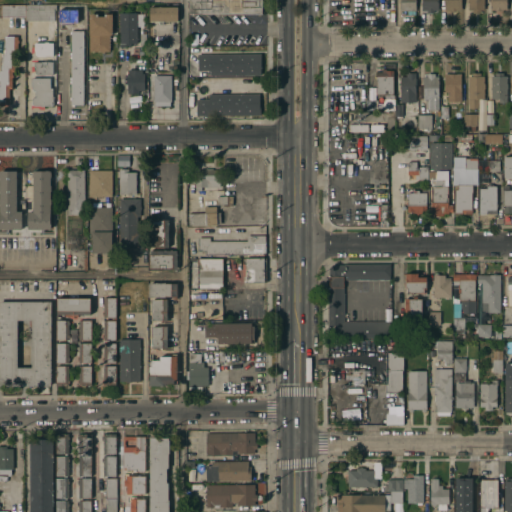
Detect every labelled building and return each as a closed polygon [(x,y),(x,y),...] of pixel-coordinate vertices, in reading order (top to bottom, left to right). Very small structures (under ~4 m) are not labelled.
[(188,14),(188,0),(261,0),(261,14),(188,14)] [(415,0),(415,11),(399,11),(399,0),(415,0)] [(437,0),(437,10),(432,10),(432,13),(426,13),(426,10),(421,10),(421,0),(437,0)] [(460,0),(460,11),(444,11),(443,0),(460,0)] [(483,0),(483,10),(468,10),(467,2),(466,0),(483,0)] [(489,10),(489,0),(506,0),(506,10),(489,10)] [(0,5),(25,5),(25,17),(0,17),(0,5)] [(25,5),(55,5),(55,11),(53,11),(53,21),(25,21),(25,17),(25,5)] [(177,7),(177,22),(167,22),(167,24),(158,24),(158,22),(149,22),(149,7),(177,7)] [(71,23),(71,25),(58,25),(58,10),(77,10),(77,23),(71,23)] [(136,13),(136,44),(130,44),(130,48),(118,48),(118,13),(136,13)] [(97,14),(97,17),(103,17),(103,14),(111,14),(111,35),(108,35),(108,52),(88,52),(88,14),(97,14)] [(73,105),(73,106),(71,106),(71,105),(70,105),(70,100),(69,100),(69,97),(70,97),(70,84),(69,84),(69,81),(70,81),(70,80),(69,80),(69,78),(70,78),(70,59),(69,59),(69,56),(70,56),(69,56),(69,53),(70,53),(70,34),(69,34),(69,32),(70,32),(70,31),(82,31),(82,105),(73,105)] [(16,37),(16,40),(17,40),(17,43),(16,43),(17,53),(13,53),(13,65),(15,65),(15,68),(13,68),(13,73),(11,73),(11,75),(12,75),(12,77),(11,77),(11,89),(8,89),(8,100),(9,100),(9,103),(8,103),(8,107),(0,107),(0,72),(1,72),(1,64),(0,64),(0,61),(1,61),(1,53),(4,53),(4,47),(2,47),(2,44),(4,44),(4,37),(16,37)] [(52,44),(52,56),(34,56),(34,43),(52,44)] [(260,54),(260,75),(210,76),(210,71),(198,71),(198,54),(260,54)] [(52,62),(52,75),(34,75),(34,62),(52,62)] [(380,72),(380,69),(384,70),(384,71),(393,71),(392,95),(394,95),(394,110),(383,110),(383,95),(374,95),(374,72),(380,72)] [(141,70),(141,73),(143,73),(143,91),(137,91),(137,94),(127,94),(127,91),(126,91),(126,74),(127,74),(127,70),(141,70)] [(405,76),(405,73),(415,73),(415,102),(400,102),(400,76),(405,76)] [(467,77),(470,77),(470,73),(478,73),(479,77),(482,77),(483,99),(477,99),(477,109),(467,109),(467,77)] [(490,76),(493,76),(493,73),(502,73),(502,76),(505,76),(505,103),(497,103),(497,99),(490,99),(490,76)] [(436,110),(427,110),(427,100),(422,100),(422,77),(425,77),(425,74),(433,74),(433,76),(437,77),(436,110)] [(460,102),(446,102),(446,93),(443,93),(443,74),(459,74),(460,102)] [(171,76),(170,103),(169,103),(169,106),(154,106),(154,102),(153,102),(153,76),(171,76)] [(50,79),(49,88),(51,88),(51,100),(53,100),(53,106),(31,106),(32,98),(34,98),(34,92),(31,91),(32,84),(31,84),(31,78),(50,79)] [(259,94),(259,115),(196,116),(196,99),(208,99),(208,94),(259,94)] [(376,100),(377,110),(366,110),(366,100),(376,100)] [(402,113),(402,116),(394,116),(394,104),(402,104),(402,113)] [(476,114),(476,126),(462,126),(462,114),(476,114)] [(418,129),(416,129),(416,115),(430,115),(430,129),(418,129)] [(484,125),(484,115),(491,115),(492,125),(484,125)] [(366,125),(366,132),(348,133),(348,132),(347,132),(347,129),(348,129),(348,128),(347,128),(347,126),(348,126),(348,125),(366,125)] [(501,134),(501,144),(483,144),(483,140),(477,140),(477,134),(501,134)] [(426,149),(427,149),(427,158),(404,158),(404,136),(426,136),(426,149)] [(450,170),(438,169),(438,171),(432,171),(432,169),(428,169),(429,143),(450,143),(450,170)] [(511,178),(502,178),(502,157),(511,157),(511,178)] [(453,185),(453,169),(464,169),(464,159),(476,159),(477,185),(471,185),(471,214),(454,214),(454,185),(453,185)] [(487,161),(498,161),(498,172),(487,172),(487,161)] [(416,162),(416,167),(426,167),(426,180),(406,180),(406,162),(416,162)] [(204,170),(204,168),(212,168),(212,170),(220,170),(220,188),(201,188),(201,191),(194,191),(194,180),(197,180),(197,170),(204,170)] [(84,215),(66,215),(66,170),(83,170),(84,215)] [(111,196),(95,196),(95,199),(88,199),(88,170),(111,171),(111,196)] [(0,171),(15,171),(16,211),(21,211),(21,229),(0,229),(0,171)] [(32,171),(50,171),(49,229),(27,229),(27,212),(32,212),(32,171)] [(135,194),(118,194),(118,172),(135,172),(135,194)] [(431,187),(432,180),(442,181),(442,187),(447,187),(446,206),(451,206),(451,213),(447,213),(447,214),(442,214),(442,216),(429,216),(430,187),(431,187)] [(502,191),(502,186),(507,186),(507,191),(509,191),(509,189),(510,189),(510,188),(511,188),(511,215),(511,216),(511,214),(502,214),(502,191)] [(477,189),(485,189),(485,187),(495,187),(495,214),(488,215),(488,213),(478,214),(477,189)] [(425,215),(411,215),(411,213),(406,212),(406,189),(411,189),(411,191),(417,191),(417,193),(425,194),(425,215)] [(232,196),(232,207),(223,207),(223,206),(217,206),(217,197),(232,196)] [(139,251),(118,251),(119,198),(139,199),(139,251)] [(111,253),(91,253),(91,232),(88,232),(88,207),(111,207),(111,253)] [(204,213),(204,207),(216,207),(217,212),(220,212),(220,225),(188,226),(187,214),(204,213)] [(149,220),(167,220),(167,247),(149,247),(149,220)] [(209,238),(209,241),(247,241),(247,236),(264,236),(264,255),(205,255),(205,251),(197,251),(197,237),(209,238)] [(148,250),(176,250),(176,269),(148,269),(148,250)] [(265,258),(266,282),(245,283),(245,276),(241,277),(241,263),(245,263),(244,259),(265,258)] [(222,289),(197,289),(197,259),(221,259),(222,289)] [(327,268),(331,264),(388,264),(389,280),(343,280),(343,322),(389,322),(389,338),(327,338),(327,268)] [(416,274),(416,277),(425,277),(425,290),(423,290),(423,293),(406,293),(406,288),(404,288),(404,274),(416,274)] [(443,274),(443,278),(449,278),(449,298),(432,298),(432,285),(431,285),(431,281),(432,281),(432,274),(443,274)] [(453,274),(473,274),(474,313),(463,314),(459,307),(459,301),(457,301),(457,285),(453,285),(451,285),(451,274),(453,274)] [(498,275),(498,313),(486,313),(486,303),(480,303),(480,283),(475,283),(475,275),(498,275)] [(176,283),(176,299),(172,299),(172,297),(148,297),(148,283),(176,283)] [(89,298),(89,314),(77,314),(77,316),(63,316),(63,314),(60,314),(60,318),(56,318),(56,298),(89,298)] [(102,315),(101,315),(101,312),(102,312),(102,298),(115,298),(115,318),(102,317),(102,315)] [(166,299),(166,321),(151,321),(151,300),(166,299)] [(420,317),(403,317),(403,299),(420,299),(420,317)] [(0,386),(0,302),(50,302),(50,386),(0,386)] [(459,303),(459,318),(463,318),(463,331),(453,330),(453,303),(459,303)] [(439,312),(439,325),(428,325),(428,312),(439,312)] [(68,320),(68,341),(56,341),(55,321),(68,320)] [(78,337),(77,337),(77,335),(78,335),(78,320),(90,320),(90,340),(78,340),(78,337)] [(115,320),(115,340),(102,340),(102,338),(101,338),(101,335),(102,335),(102,320),(115,320)] [(217,343),(217,337),(204,337),(204,323),(250,323),(251,326),(253,326),(253,343),(225,343),(217,343)] [(476,337),(476,324),(489,324),(489,337),(476,337)] [(511,337),(502,337),(502,325),(511,325),(511,337)] [(166,326),(166,348),(151,348),(151,327),(166,326)] [(139,381),(118,381),(118,339),(139,339),(139,381)] [(404,353),(404,340),(417,340),(417,353),(404,353)] [(433,340),(433,341),(435,341),(435,358),(433,358),(433,363),(428,363),(428,358),(429,358),(429,348),(428,348),(426,348),(426,340),(433,340)] [(397,352),(385,352),(386,341),(397,341),(397,352)] [(450,364),(443,364),(443,361),(441,361),(441,359),(435,359),(435,341),(450,341),(450,364)] [(68,343),(68,363),(55,363),(56,343),(68,343)] [(78,360),(77,360),(77,357),(78,357),(78,343),(90,343),(90,363),(78,363),(78,360)] [(102,361),(101,361),(101,358),(102,358),(102,343),(115,343),(115,363),(102,363),(102,361)] [(491,366),(488,366),(489,357),(491,357),(491,350),(501,351),(500,373),(491,373),(491,366)] [(208,387),(188,387),(188,353),(200,353),(200,362),(197,362),(197,364),(203,364),(203,367),(208,367),(208,387)] [(402,371),(401,371),(401,393),(384,392),(385,353),(402,353),(402,371)] [(176,356),(176,384),(165,384),(165,386),(148,386),(148,362),(151,362),(151,360),(159,360),(159,356),(176,356)] [(453,358),(464,359),(464,381),(453,382),(453,358)] [(511,412),(503,412),(503,363),(511,363),(511,412)] [(68,366),(68,386),(55,386),(55,366),(68,366)] [(90,366),(90,386),(78,386),(78,383),(77,383),(77,380),(78,380),(78,366),(90,366)] [(115,386),(102,385),(102,383),(101,383),(101,380),(102,380),(102,366),(115,366),(115,386)] [(450,369),(450,412),(448,412),(448,415),(435,416),(435,412),(434,412),(434,402),(433,402),(432,369),(450,369)] [(363,384),(351,383),(351,370),(363,370),(363,384)] [(425,411),(420,411),(420,409),(411,409),(411,412),(407,412),(406,371),(424,371),(425,411)] [(478,383),(490,383),(490,380),(497,380),(497,386),(495,386),(495,407),(490,407),(490,410),(483,410),(483,407),(478,407),(478,383)] [(453,383),(472,382),(472,407),(466,407),(466,408),(459,408),(459,407),(454,407),(453,383)] [(253,433),(253,443),(255,443),(256,450),(253,450),(253,455),(236,455),(235,451),(231,451),(231,456),(217,456),(217,454),(212,454),(212,456),(205,457),(205,434),(253,433)] [(77,454),(77,434),(90,434),(89,454),(77,454)] [(68,435),(68,455),(55,455),(55,435),(68,435)] [(115,455),(102,455),(102,435),(115,435),(115,455)] [(134,472),(134,471),(125,471),(125,468),(122,468),(122,440),(117,440),(117,437),(144,437),(144,472),(134,472)] [(168,438),(168,469),(166,469),(166,483),(169,483),(169,511),(150,511),(150,438),(168,438)] [(52,440),(52,511),(29,511),(29,440),(52,440)] [(0,447),(5,447),(5,450),(11,449),(11,470),(10,470),(10,475),(0,475),(0,447)] [(114,476),(102,476),(102,456),(115,456),(114,476)] [(68,457),(68,477),(55,477),(55,457),(68,457)] [(78,476),(77,457),(90,457),(90,476),(78,476)] [(207,466),(210,466),(210,463),(247,462),(247,467),(249,467),(249,481),(208,482),(207,466)] [(347,487),(347,483),(346,483),(346,476),(347,476),(347,471),(355,471),(355,469),(358,469),(358,468),(362,468),(362,469),(365,469),(365,471),(373,471),(373,463),(380,463),(380,479),(376,479),(376,487),(347,487)] [(412,479),(412,476),(422,476),(422,503),(421,503),(421,505),(416,505),(416,504),(406,504),(406,489),(402,489),(402,479),(412,479)] [(458,479),(458,476),(467,476),(467,480),(471,480),(471,505),(459,505),(459,502),(458,502),(458,501),(454,501),(454,479),(458,479)] [(144,477),(144,495),(126,494),(126,486),(123,486),(123,481),(126,481),(126,477),(144,477)] [(67,479),(68,499),(55,499),(55,479),(67,479)] [(77,499),(77,479),(90,479),(90,499),(77,499)] [(115,511),(104,511),(104,479),(115,479),(115,511)] [(379,491),(379,485),(387,485),(387,480),(390,480),(390,479),(393,479),(393,480),(402,480),(402,492),(379,491)] [(437,479),(437,486),(441,486),(441,490),(448,490),(448,505),(435,505),(435,507),(430,507),(430,505),(429,505),(429,479),(437,479)] [(479,511),(479,480),(480,480),(480,479),(482,479),(482,480),(494,480),(494,479),(496,479),(496,480),(497,508),(488,508),(488,511),(486,511),(479,511)] [(511,511),(505,511),(503,511),(503,482),(509,482),(509,479),(511,479),(511,511)] [(253,485),(253,495),(255,495),(255,502),(253,502),(253,507),(235,507),(235,503),(231,503),(231,508),(217,508),(217,506),(212,506),(212,508),(205,508),(205,486),(253,485)] [(401,503),(389,503),(389,508),(384,508),(384,511),(340,511),(340,510),(336,510),(336,499),(340,499),(340,495),(384,495),(384,498),(388,498),(388,492),(401,492),(401,503)] [(144,499),(144,511),(130,511),(130,499),(144,499)] [(68,501),(68,511),(55,511),(55,501),(68,501)] [(90,501),(90,511),(78,511),(78,501),(90,501)]
